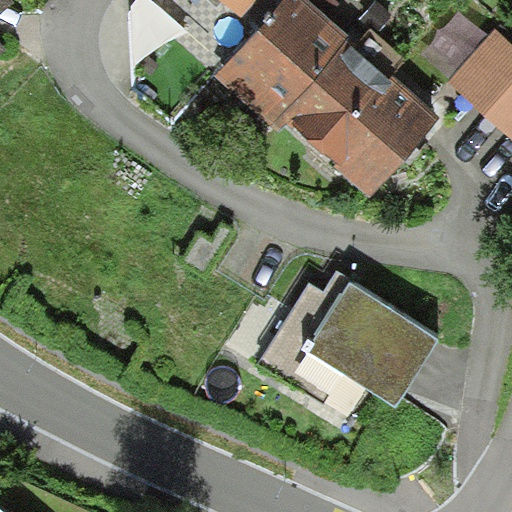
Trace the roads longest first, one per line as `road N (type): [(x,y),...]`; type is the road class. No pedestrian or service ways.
road 1 (residential): [(80,0),(72,50),(96,104),(261,210),(393,245),(460,252),(488,269),(496,308),(472,471),(493,486)]
road 2 (tertiary): [(289,511),(114,436),(0,367)]
